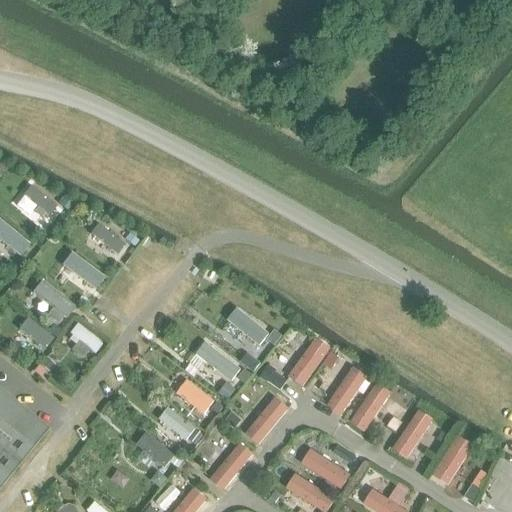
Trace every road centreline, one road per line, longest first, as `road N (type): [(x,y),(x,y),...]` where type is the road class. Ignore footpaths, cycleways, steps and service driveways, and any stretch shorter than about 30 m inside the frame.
road 1 (unclassified): [(511,349),(77,101),(0,81)]
road 2 (track): [(511,37),(384,182)]
